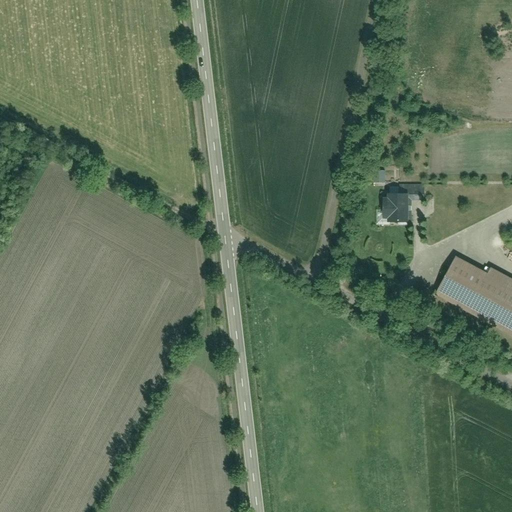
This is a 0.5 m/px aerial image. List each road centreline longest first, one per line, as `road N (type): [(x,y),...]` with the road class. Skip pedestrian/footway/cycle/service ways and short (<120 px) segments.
road 1 (unclassified): [(511,383),(250,248),(227,247)]
road 2 (secondary): [(257,511),(227,247)]
road 3 (secondary): [(227,247),(198,0)]
